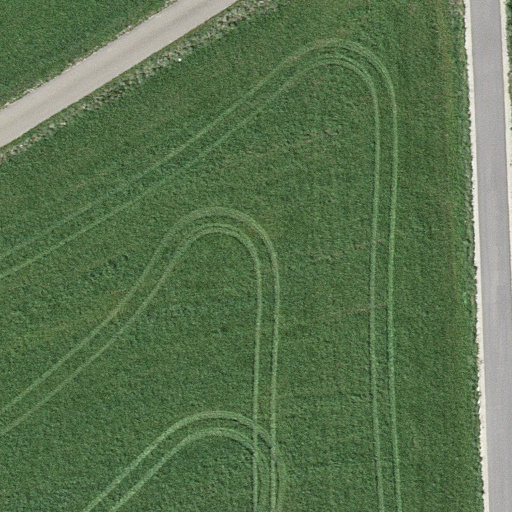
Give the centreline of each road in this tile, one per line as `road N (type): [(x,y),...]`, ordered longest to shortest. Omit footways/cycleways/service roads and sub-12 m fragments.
road 1 (unclassified): [(485,0),(499,511)]
road 2 (track): [(246,0),(0,146)]
